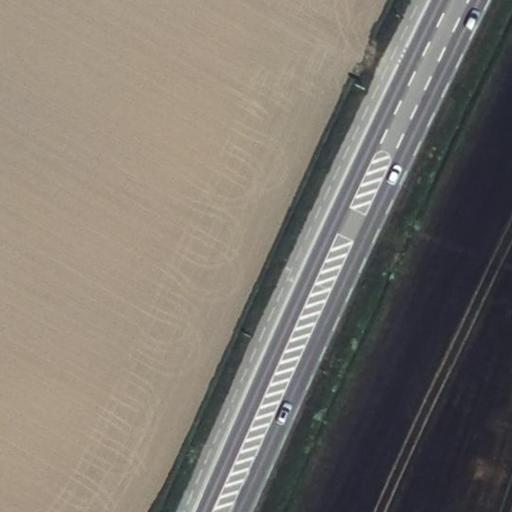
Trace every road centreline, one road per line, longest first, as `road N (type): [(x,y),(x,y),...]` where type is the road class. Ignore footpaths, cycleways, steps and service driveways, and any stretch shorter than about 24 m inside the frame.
road 1 (primary): [(241,511),(478,0)]
road 2 (primary): [(439,0),(202,511)]
